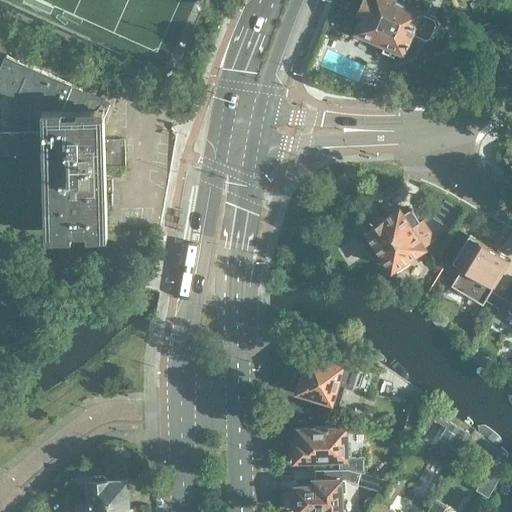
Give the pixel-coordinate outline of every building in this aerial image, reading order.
[(366,14),(358,31),(362,33),(361,35),(371,39),(372,37),(382,42),(378,50),(380,55),(392,61),(398,59),(402,52),(404,53),(408,46),(409,46),(411,42),(410,41),(413,35),(417,36),(427,41),(433,39),(440,23),(437,17),(428,13),(434,2),(428,0),(403,0),(402,2),(398,0),(362,0),(361,4),(362,6),(359,11),(366,14)] [(490,21),(469,29),(479,58),(487,55),(500,51),(490,21)] [(0,130),(48,130),(51,233),(102,231),(101,204),(98,204),(97,191),(112,191),(112,177),(101,178),(99,129),(111,100),(6,54),(0,67),(0,130)] [(459,217),(462,210),(452,204),(448,211),(459,217)] [(404,214),(400,208),(384,218),(379,218),(375,219),(372,220),(370,223),(368,225),(368,228),(366,229),(367,231),(360,236),(360,238),(367,249),(370,250),(377,245),(392,267),(424,246),(424,245),(429,236),(411,209),(404,214)] [(510,259),(469,234),(453,261),(462,266),(451,285),(483,304),(486,298),(491,290),(510,259)] [(503,297),(491,290),(486,298),(499,305),(503,297)] [(511,303),(505,299),(492,319),(501,324),(506,317),(511,320),(511,303)] [(322,347),(319,357),(309,354),(304,371),(302,371),(297,390),(339,402),(343,387),(352,389),(358,368),(342,363),(345,354),(322,347)] [(294,459),(338,457),(338,469),(347,468),(349,469),(350,468),(364,472),(363,456),(355,457),(354,430),(345,430),(346,429),(345,426),(326,426),(326,425),(312,425),(312,427),(298,427),(299,439),(293,439),(294,459)] [(487,497),(506,465),(494,458),(475,490),(487,497)] [(350,468),(349,469),(345,481),(368,487),(371,475),(364,473),(364,472),(350,468)] [(341,511),(341,478),(341,477),(314,478),(314,484),(296,485),(297,511),(323,510),(322,511),(341,511)] [(131,511),(131,507),(127,507),(126,479),(107,479),(107,478),(88,479),(89,503),(80,503),(79,511),(131,511)] [(428,508),(425,511),(442,511),(447,504),(435,497),(428,508)] [(396,511),(376,500),(375,501),(368,511),(396,511)]
